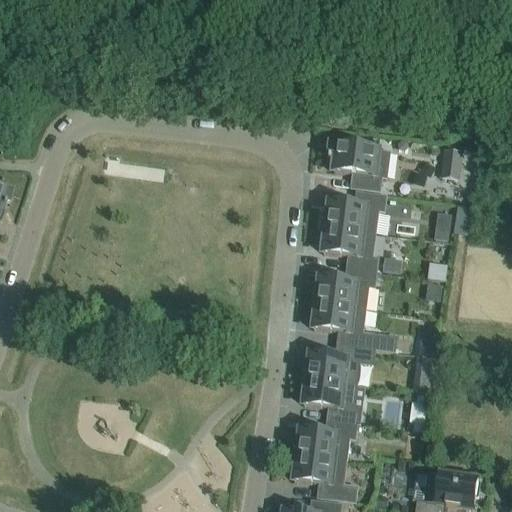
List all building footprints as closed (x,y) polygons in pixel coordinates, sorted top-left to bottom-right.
[(379,155),(380,145),(363,147),(362,153),(331,149),(330,164),(335,164),(334,175),(356,178),(354,192),(380,195),(382,181),(387,182),(390,157),(379,155)] [(0,208),(5,210),(9,196),(0,193),(0,208)] [(324,217),(323,231),(375,238),(378,215),(384,216),(386,200),(359,197),(358,211),(330,207),(328,217),(324,217)] [(372,262),(375,238),(323,231),(321,245),(325,246),(323,257),(351,260),(349,274),(377,277),(378,262),(372,262)] [(383,263),(382,276),(400,278),(401,265),(383,263)] [(375,292),(377,277),(349,274),(348,287),(320,283),(319,293),(315,293),(313,308),(317,309),(317,308),(366,314),(369,291),(375,292)] [(363,337),(366,314),(317,308),(317,309),(314,333),(341,336),(340,350),(367,353),(371,353),(375,354),(377,339),(363,337)] [(373,368),(375,354),(371,353),(367,353),(340,350),(338,363),(310,360),(307,383),(307,384),(356,390),(359,367),(373,368)] [(353,413),(356,390),(307,384),(307,383),(303,383),(301,397),(305,398),(304,409),(332,412),(330,425),(357,429),(359,414),(353,413)] [(426,411),(427,402),(417,400),(416,409),(426,411)] [(355,444),(357,429),(330,425),(328,439),(301,435),(299,445),(295,445),(294,459),(346,466),(349,443),(355,444)] [(412,437),(422,439),(424,430),(413,428),(412,437)] [(344,489),(346,466),(294,459),(292,473),(296,474),(294,484),(322,488),(320,502),(355,507),(357,491),(344,489)] [(417,505),(416,511),(445,511),(446,511),(447,511),(474,511),(476,500),(478,500),(480,487),(478,487),(478,485),(430,477),(426,506),(417,505)]
